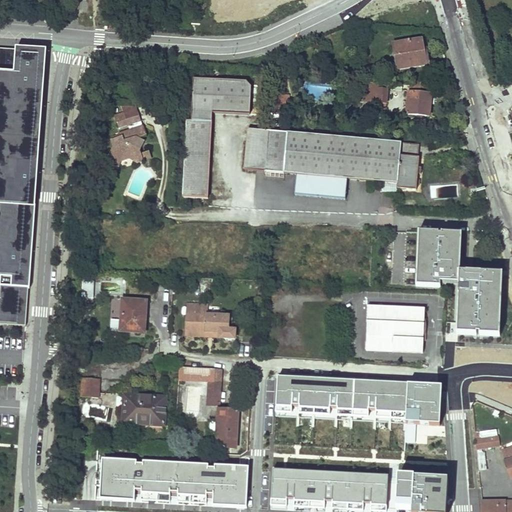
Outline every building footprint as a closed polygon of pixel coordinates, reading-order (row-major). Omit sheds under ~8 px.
[(426,37),(394,43),(398,69),(431,64),(426,37)] [(0,326),(26,328),(29,291),(31,292),(48,52),(0,49),(0,326)] [(196,78),(194,109),(214,111),(252,114),(254,87),(249,82),(196,78)] [(389,81),(367,79),(365,99),(378,100),(378,106),(386,107),(388,88),(389,81)] [(432,83),(412,81),(412,91),(409,91),(407,113),(430,115),(432,93),(430,93),(432,83)] [(193,120),(188,120),(183,197),(208,198),(214,111),(194,109),(193,120)] [(124,113),(114,116),(118,128),(128,124),(129,129),(143,125),(140,117),(126,121),(124,113)] [(115,151),(111,165),(121,168),(123,161),(131,159),(140,163),(146,161),(144,156),(139,140),(147,138),(144,128),(120,136),(121,140),(112,142),(115,151)] [(420,147),(273,133),(273,134),(248,132),(245,171),(269,173),(270,162),(287,164),(286,174),(288,175),(298,175),(297,196),(347,200),(349,180),(399,184),(399,190),(419,192),(420,176),(423,176),(424,169),(421,168),(422,158),(419,158),(420,147)] [(287,164),(270,162),(269,173),(269,175),(288,176),(288,175),(286,174),(287,164)] [(224,268),(226,235),(195,234),(194,266),(224,268)] [(442,284),(460,285),(461,274),(463,236),(420,234),(417,288),(442,289),(442,284)] [(402,283),(404,237),(395,236),(393,283),(402,283)] [(89,274),(87,299),(97,299),(98,286),(95,286),(95,274),(89,274)] [(461,274),(460,285),(458,336),(478,337),(478,336),(481,336),(480,337),(501,338),(504,276),(461,274)] [(123,300),(121,331),(141,332),(142,317),(146,317),(147,302),(123,300)] [(188,302),(187,329),(220,330),(220,336),(235,337),(236,326),(228,326),(229,315),(206,314),(207,303),(188,302)] [(367,351),(423,352),(425,307),(369,305),(367,351)] [(209,380),(209,389),(220,390),(221,369),(181,366),(180,379),(209,380)] [(99,398),(100,379),(83,378),(82,397),(99,398)] [(443,388),(278,378),(276,417),(407,424),(407,425),(441,426),(443,388)] [(220,390),(209,389),(208,405),(219,406),(220,390)] [(125,395),(124,423),(165,425),(166,397),(125,395)] [(236,447),(238,410),(218,409),(218,421),(209,421),(209,434),(217,435),(216,446),(236,447)] [(263,413),(264,427),(271,427),(271,412),(263,413)] [(277,429),(276,442),(292,443),(293,430),(277,429)] [(498,437),(475,440),(477,449),(499,446),(498,437)] [(511,445),(502,449),(511,477),(511,476),(511,445)] [(277,447),(275,455),(288,459),(290,451),(277,447)] [(303,460),(318,463),(320,450),(306,447),(303,460)] [(117,464),(103,463),(101,494),(114,494),(114,501),(125,501),(125,495),(136,496),(136,493),(142,494),(142,496),(171,498),(171,495),(178,496),(178,498),(207,500),(207,497),(214,498),(214,502),(224,503),(223,508),(235,509),(235,503),(247,504),(249,471),(233,470),(233,475),(226,475),(226,470),(215,469),(215,472),(209,472),(209,469),(144,465),(144,468),(137,468),(137,465),(127,464),(126,469),(116,468),(117,464)] [(390,477),(273,471),(272,502),(288,503),(288,501),(295,501),(295,503),(326,505),(326,503),(333,503),(333,505),(365,507),(365,505),(372,505),(372,507),(388,508),(390,477)] [(447,511),(449,481),(415,480),(415,479),(399,478),(398,505),(414,505),(413,511),(447,511)] [(171,498),(142,496),(142,498),(142,503),(170,504),(171,499),(171,498)] [(511,511),(511,500),(481,501),(482,511),(511,511)]
